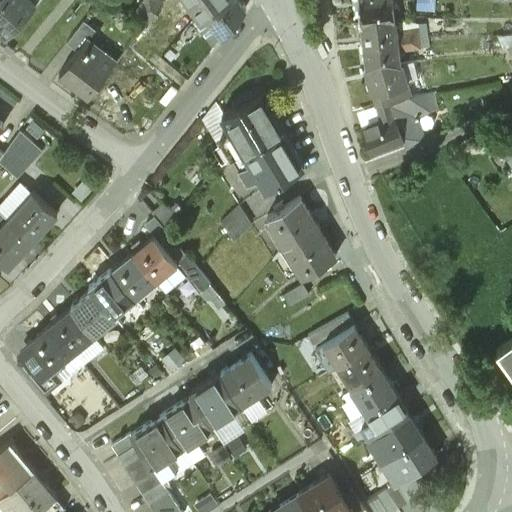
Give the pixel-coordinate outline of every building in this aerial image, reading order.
[(1,0),(0,1),(0,27),(8,36),(38,6),(32,0),(1,0)] [(143,0),(140,5),(153,15),(164,0),(143,0)] [(193,0),(202,13),(206,11),(219,0),(193,0)] [(242,0),(219,0),(206,11),(223,35),(246,5),(244,2),(242,0)] [(358,0),(361,19),(395,16),(393,0),(358,0)] [(395,16),(361,19),(363,40),(403,37),(401,28),(397,29),(395,16)] [(100,32),(85,21),(68,42),(78,51),(85,42),(90,46),(100,32)] [(418,26),(401,28),(403,37),(419,36),(418,26)] [(511,30),(503,36),(511,51),(511,30)] [(419,36),(403,37),(404,48),(421,45),(419,36)] [(403,37),(363,40),(365,62),(401,61),(399,49),(404,48),(403,37)] [(61,74),(91,96),(101,81),(115,65),(85,42),(78,51),(61,74)] [(401,61),(365,62),(377,102),(389,100),(409,95),(401,61)] [(123,97),(101,81),(91,96),(90,98),(111,113),(123,97)] [(256,84),(232,98),(235,102),(222,111),(233,128),(222,134),(236,156),(246,150),(283,128),(256,84)] [(389,100),(377,102),(382,116),(363,123),(374,151),(404,139),(406,146),(426,138),(417,115),(418,115),(418,113),(430,108),(426,92),(389,100)] [(307,167),(283,128),(246,150),(268,185),(282,176),(285,181),(307,167)] [(42,150),(20,129),(0,156),(0,162),(17,178),(42,150)] [(511,336),(500,345),(511,362),(511,130),(499,139),(511,156),(511,336)] [(33,241),(57,214),(34,192),(9,219),(33,241)] [(299,195),(268,214),(273,223),(266,227),(280,251),(285,245),(319,224),(310,211),(309,211),(299,195)] [(167,206),(160,205),(152,212),(154,215),(169,233),(179,221),(167,206)] [(239,207),(221,224),(227,233),(244,216),(239,207)] [(169,233),(154,215),(145,222),(155,234),(178,262),(176,263),(186,275),(199,291),(210,283),(169,233)] [(244,216),(227,233),(234,243),(250,226),(244,216)] [(0,257),(10,266),(33,241),(9,219),(0,229),(0,257)] [(319,224),(285,245),(280,251),(290,269),(297,265),(303,275),(336,254),(326,238),(327,237),(319,224)] [(155,234),(134,251),(156,279),(167,292),(186,275),(176,263),(178,262),(155,234)] [(135,296),(156,279),(134,251),(112,268),(135,296)] [(135,296),(112,268),(91,286),(93,288),(114,314),(135,296)] [(301,286),(284,296),(291,307),(308,297),(301,286)] [(114,314),(93,288),(72,306),(95,333),(116,316),(114,314)] [(95,333),(72,306),(50,323),(73,351),(95,333)] [(334,321),(308,337),(315,348),(324,343),(323,341),(340,331),(334,321)] [(73,351),(50,323),(30,340),(36,347),(28,354),(45,375),(53,368),(61,361),(73,351)] [(340,331),(323,341),(324,343),(338,365),(367,346),(353,323),(340,331)] [(367,346),(338,365),(351,387),(381,368),(380,365),(367,346)] [(252,353),(221,374),(242,406),(273,385),(273,384),(252,353)] [(53,368),(45,375),(28,354),(18,362),(45,395),(62,381),(56,373),(64,366),(61,361),(53,368)] [(381,368),(351,387),(365,409),(395,390),(381,368)] [(191,393),(193,396),(211,425),(242,406),(221,374),(191,393)] [(409,412),(395,390),(365,409),(356,415),(370,437),(409,412)] [(211,425),(193,396),(162,416),(183,448),(212,429),(213,429),(214,429),(211,425)] [(423,435),(409,412),(370,437),(384,459),(423,435)] [(162,416),(133,435),(153,468),(167,458),(183,448),(162,416)] [(111,445),(117,455),(136,443),(130,433),(111,445)] [(382,461),(396,482),(435,458),(421,437),(382,461)] [(0,450),(0,499),(35,471),(10,442),(0,450)] [(117,455),(123,465),(143,453),(136,443),(117,455)] [(123,465),(130,475),(149,463),(143,453),(123,465)] [(167,458),(153,468),(162,482),(177,473),(167,458)] [(130,475),(136,485),(155,473),(149,463),(130,475)] [(35,471),(0,499),(0,500),(9,511),(39,511),(57,497),(46,485),(44,487),(34,475),(36,473),(35,471)] [(136,485),(142,495),(162,483),(155,473),(136,485)] [(329,475),(299,495),(310,511),(353,511),(342,495),(329,475)] [(407,503),(416,497),(404,478),(395,484),(407,503)] [(142,495),(149,505),(168,493),(162,483),(142,495)] [(398,509),(407,503),(395,484),(386,490),(398,509)] [(362,511),(366,510),(352,488),(342,495),(353,511),(362,511)] [(387,511),(392,511),(398,509),(386,490),(377,495),(387,511)] [(149,505),(153,511),(159,511),(174,503),(168,493),(149,505)] [(310,511),(299,495),(272,511),(310,511)] [(374,511),(387,511),(377,495),(368,501),(374,511)] [(57,497),(39,511),(63,511),(67,509),(57,497)]
